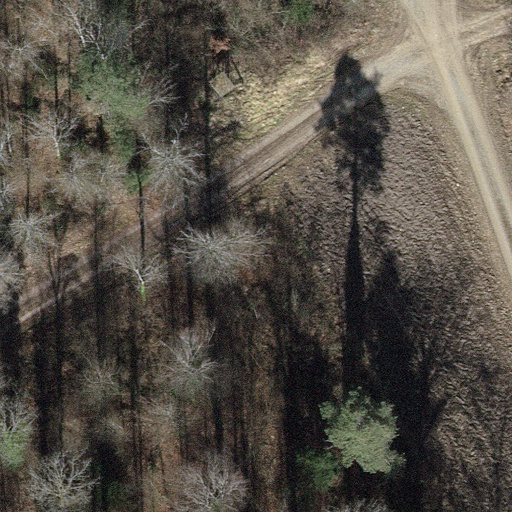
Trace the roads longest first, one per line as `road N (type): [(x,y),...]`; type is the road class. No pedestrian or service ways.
road 1 (track): [(0,324),(224,191),(381,77),(511,30)]
road 2 (track): [(430,0),(462,43),(511,220)]
